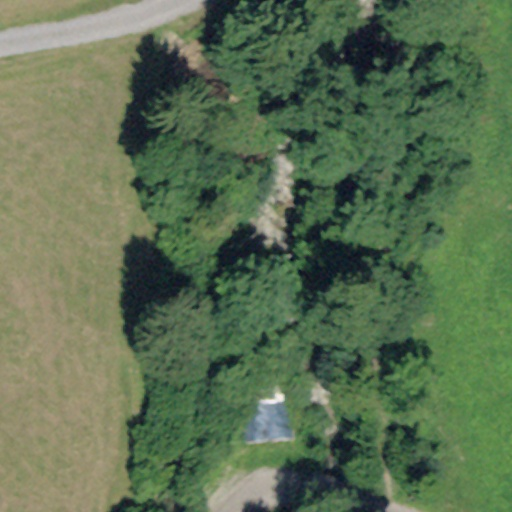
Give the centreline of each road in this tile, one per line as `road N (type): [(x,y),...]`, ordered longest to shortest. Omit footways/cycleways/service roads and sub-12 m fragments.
road 1 (track): [(198,0),(133,23),(0,47)]
road 2 (track): [(247,511),(277,493),(318,488),(388,511)]
